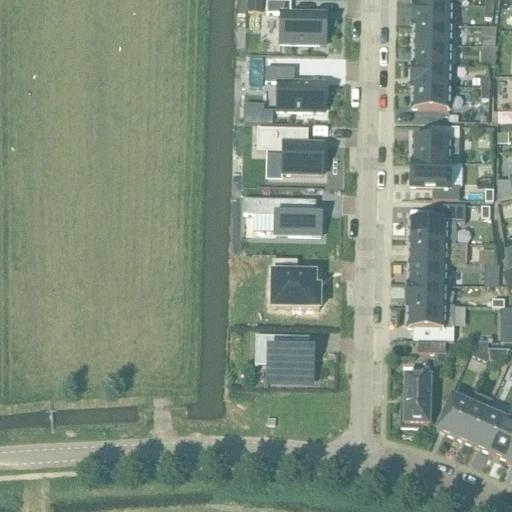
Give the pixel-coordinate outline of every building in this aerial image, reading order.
[(485,0),(485,10),(493,11),(494,0),(485,0)] [(266,4),(266,17),(279,17),(278,49),(327,51),(328,14),(290,13),(291,4),(266,4)] [(411,5),(410,31),(412,31),(452,32),(452,30),(455,30),(456,8),(452,8),(453,6),(412,5),(411,5)] [(485,10),(483,21),(492,22),(493,11),(485,10)] [(412,31),(412,48),(452,49),(452,32),(412,31)] [(481,42),(480,50),(495,51),(495,42),(481,42)] [(412,48),(411,66),(451,68),(452,49),(412,48)] [(480,50),(480,58),(495,58),(495,51),(480,50)] [(410,66),(409,92),(410,92),(450,93),(451,68),(411,66),(410,66)] [(265,71),(265,86),(275,87),(274,117),(325,119),(326,85),(294,84),(294,72),(265,71)] [(481,79),(481,91),(489,91),(489,79),(481,79)] [(481,91),(481,103),(489,103),(489,91),(481,91)] [(410,92),(410,114),(450,115),(450,93),(410,92)] [(257,131),(256,155),(281,156),(280,180),(324,181),(325,146),(308,145),(308,133),(257,131)] [(508,135),(497,135),(497,147),(508,147),(508,135)] [(414,140),(414,166),(452,168),(458,168),(459,143),(449,143),(449,141),(417,140),(414,140)] [(493,150),(483,150),(483,163),(493,163),(493,150)] [(410,166),(409,188),(451,189),(452,168),(414,166),(410,166)] [(497,184),(497,203),(511,199),(511,178),(508,179),(509,184),(497,184)] [(484,204),(484,205),(493,205),(493,193),(484,193),(484,204)] [(245,204),(244,218),(247,218),(276,218),(275,238),(320,239),(320,220),(314,219),(315,205),(247,204),(245,204)] [(411,222),(411,247),(450,248),(455,248),(456,226),(464,227),(465,209),(434,208),(433,223),(411,222)] [(481,210),(481,222),(489,222),(489,210),(481,210)] [(411,247),(410,268),(450,269),(450,248),(411,247)] [(478,253),(478,268),(484,268),(493,268),(493,253),(478,253)] [(273,265),(272,310),(318,311),(318,292),(313,292),(314,279),(295,278),(296,265),(273,265)] [(410,268),(410,289),(443,290),(449,290),(450,269),(410,268)] [(484,268),(484,290),(498,290),(498,268),(497,268),(493,268),(484,268)] [(511,270),(507,272),(502,274),(508,296),(511,293),(511,270)] [(406,289),(405,308),(409,308),(442,309),(443,290),(410,289),(406,289)] [(492,302),(491,311),(504,311),(504,303),(492,302)] [(409,308),(408,333),(442,334),(442,332),(453,333),(454,309),(442,309),(409,308)] [(500,346),(500,347),(511,346),(511,336),(500,337),(500,346)] [(255,339),(255,368),(268,368),(267,383),(312,384),(312,354),(309,353),(288,353),(289,340),(255,339)] [(445,357),(446,345),(418,345),(418,357),(445,357)] [(489,364),(489,352),(480,352),(480,364),(489,364)] [(489,352),(489,364),(497,364),(497,352),(489,352)] [(418,428),(429,428),(430,380),(405,380),(404,414),(401,413),(401,431),(418,431),(418,428)] [(454,441),(469,407),(451,399),(436,434),(454,441)] [(472,449),(487,414),(469,407),(454,441),(472,449)] [(487,414),(472,449),(490,456),(505,422),(487,414)] [(511,424),(505,422),(490,456),(508,464),(511,454),(511,424)]
